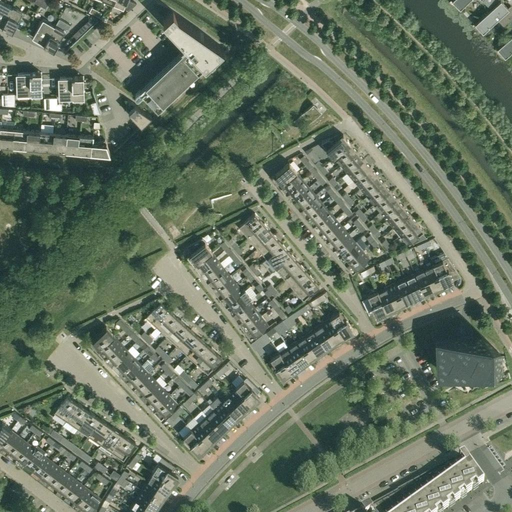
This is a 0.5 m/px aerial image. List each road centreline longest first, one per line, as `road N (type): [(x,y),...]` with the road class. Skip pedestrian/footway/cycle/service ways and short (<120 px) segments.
road 1 (tertiary): [(238,0),(370,112),(434,186),(511,302)]
road 2 (tertiary): [(511,277),(387,112),(320,42),(261,0)]
road 3 (residential): [(204,478),(167,438),(51,357),(81,329),(186,281)]
road 4 (residential): [(377,339),(479,293),(349,122)]
road 5 (residential): [(377,339),(255,189),(272,163),(349,122)]
road 6 (residential): [(312,511),(511,401)]
road 7 (residential): [(291,400),(186,281)]
